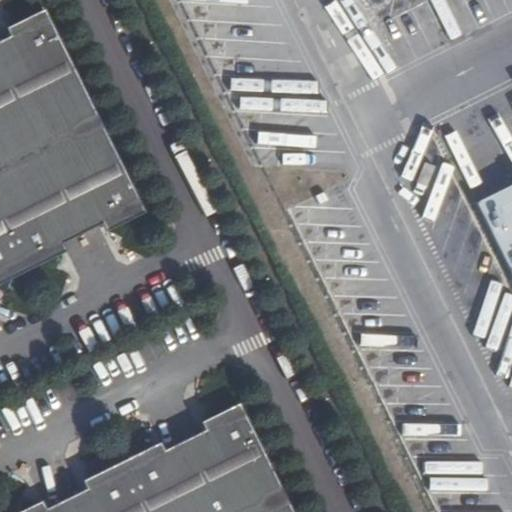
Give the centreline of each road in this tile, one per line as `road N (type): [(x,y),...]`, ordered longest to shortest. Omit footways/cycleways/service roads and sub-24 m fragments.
road 1 (unknown): [(363,138),(497,420)]
road 2 (unknown): [(363,138),(511,65)]
road 3 (unknown): [(300,0),(363,138)]
